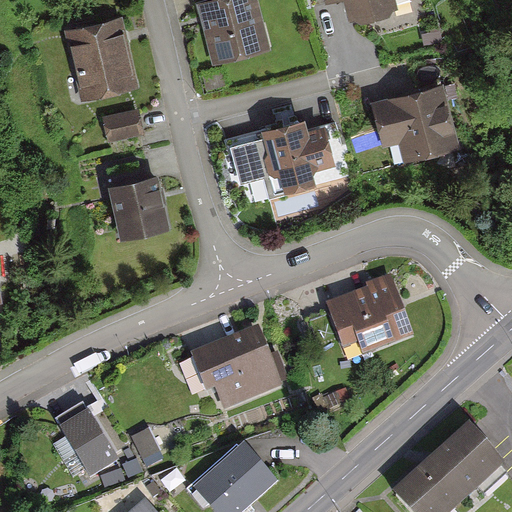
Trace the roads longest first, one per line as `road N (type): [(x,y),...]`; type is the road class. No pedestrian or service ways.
road 1 (residential): [(511,327),(452,259),(407,231),(378,234),(226,290)]
road 2 (residential): [(226,290),(149,0)]
road 3 (tertiary): [(304,511),(511,329)]
road 4 (residential): [(226,290),(0,395)]
